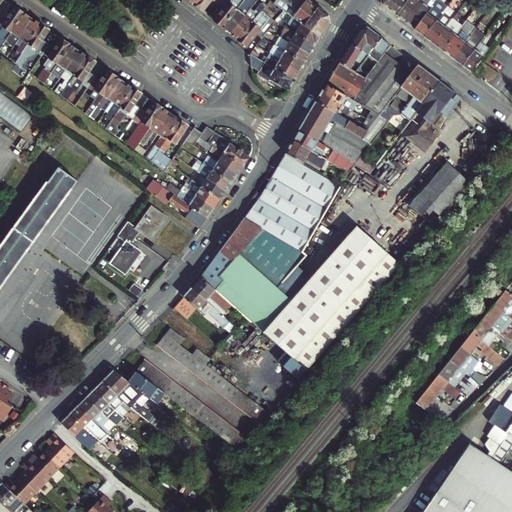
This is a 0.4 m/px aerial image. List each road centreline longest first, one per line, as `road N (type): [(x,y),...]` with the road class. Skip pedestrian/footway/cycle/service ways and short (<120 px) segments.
road 1 (residential): [(58,403),(187,269),(276,139)]
road 2 (residential): [(28,0),(188,108),(226,103)]
road 3 (residential): [(511,120),(357,4)]
road 4 (residential): [(276,139),(348,18)]
road 5 (residential): [(226,103),(236,60),(165,0)]
